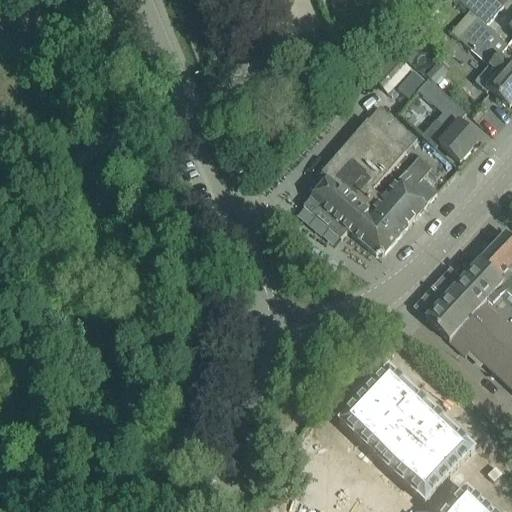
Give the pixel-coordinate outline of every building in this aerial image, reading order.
[(343,0),(335,0),(333,1),(330,9),(338,17),(347,14),(349,5),(343,0)] [(492,0),(455,0),(487,27),(503,9),(492,0)] [(477,22),(459,43),(472,54),(480,44),(493,56),(485,65),(489,69),(475,86),(487,96),(490,93),(510,110),(511,107),(511,67),(510,66),(509,68),(499,59),(508,49),(477,22)] [(388,97),(411,72),(394,56),(371,81),(388,97)] [(418,94),(426,85),(414,74),(397,91),(410,103),(416,97),(418,94)] [(416,97),(438,116),(450,103),(428,83),(427,84),(418,94),(416,97)] [(466,116),(450,103),(438,116),(441,119),(437,124),(450,136),(439,148),(460,166),(479,144),(459,126),(467,117),(466,116)] [(405,156),(417,143),(380,110),(368,124),(338,157),(339,158),(325,172),(309,191),(315,196),(304,210),(341,243),(348,234),(352,237),(382,202),(373,194),(405,157),(405,156)] [(382,202),(352,237),(376,258),(384,258),(437,196),(422,183),(432,171),(419,160),(382,202)] [(511,242),(506,237),(480,264),(511,294),(511,242)] [(511,294),(480,264),(426,322),(465,360),(470,354),(511,393),(511,294)] [(388,345),(341,394),(355,408),(389,373),(402,358),(388,345)] [(355,408),(339,425),(424,506),(474,454),(389,373),(355,408)] [(511,478),(501,490),(511,499),(511,478)] [(484,511),(467,495),(450,511),(484,511)]
